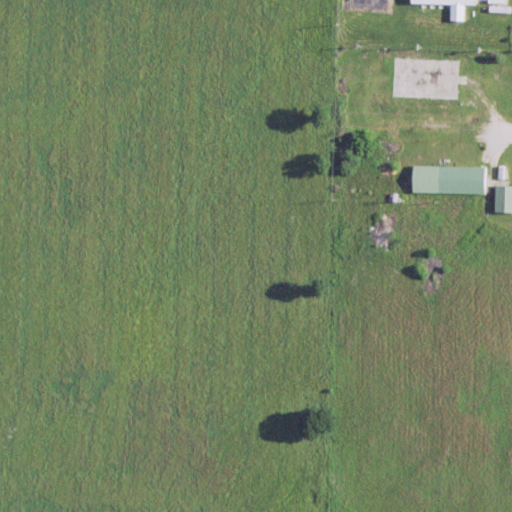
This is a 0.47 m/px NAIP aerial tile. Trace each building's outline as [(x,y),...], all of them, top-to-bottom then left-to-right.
[(410,0),(410,2),(456,4),(455,21),(469,21),(470,5),(482,5),(482,0),(509,0),(511,0),(410,0)] [(465,99),(466,58),(396,56),(395,97),(465,99)] [(408,117),(452,117),(452,108),(408,108),(408,117)] [(415,165),(415,193),(493,193),(493,165),(415,165)] [(498,211),(511,211),(511,185),(498,185),(498,211)]
